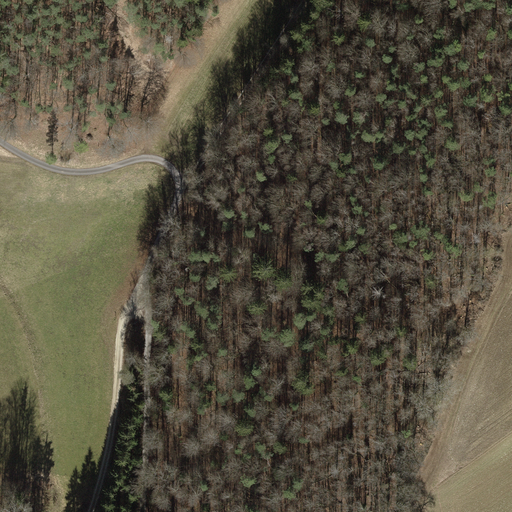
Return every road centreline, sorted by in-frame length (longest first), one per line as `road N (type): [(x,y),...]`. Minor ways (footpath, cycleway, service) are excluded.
road 1 (unclassified): [(142,511),(148,269),(178,204),(178,175),(158,158),(61,170),(0,141)]
road 2 (track): [(90,511),(114,428),(125,316),(147,292)]
road 3 (track): [(178,175),(212,142),(308,0)]
